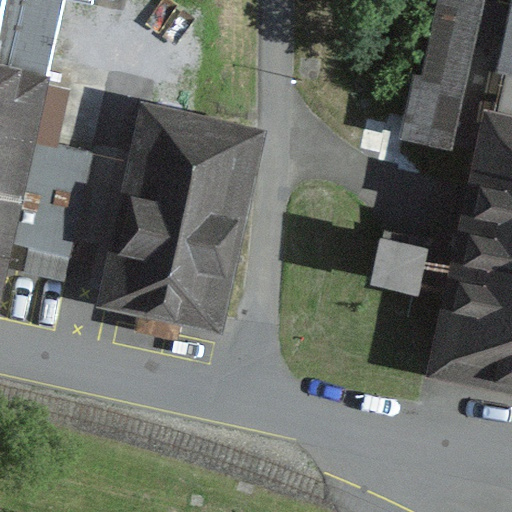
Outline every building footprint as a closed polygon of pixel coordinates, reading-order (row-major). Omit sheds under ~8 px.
[(438,0),(422,75),(412,73),(397,139),(453,151),(485,0),(438,0)] [(511,0),(495,74),(502,76),(494,113),(511,116),(511,0)] [(0,54),(3,42),(0,41),(0,301),(12,245),(27,248),(21,274),(66,283),(95,152),(36,139),(49,78),(0,67),(0,54)] [(177,342),(180,326),(222,335),(266,130),(140,103),(95,308),(136,316),(132,332),(177,342)] [(511,116),(494,113),(482,110),(423,378),(511,397),(511,116)] [(428,240),(382,230),(370,288),(416,298),(428,240)]
